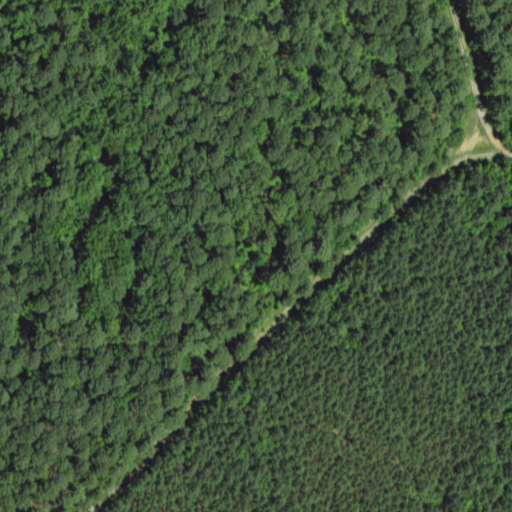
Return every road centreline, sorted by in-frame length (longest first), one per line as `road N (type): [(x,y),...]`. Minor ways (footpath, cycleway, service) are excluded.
road 1 (track): [(511,156),(452,162),(411,190),(85,511)]
road 2 (track): [(496,155),(450,0)]
